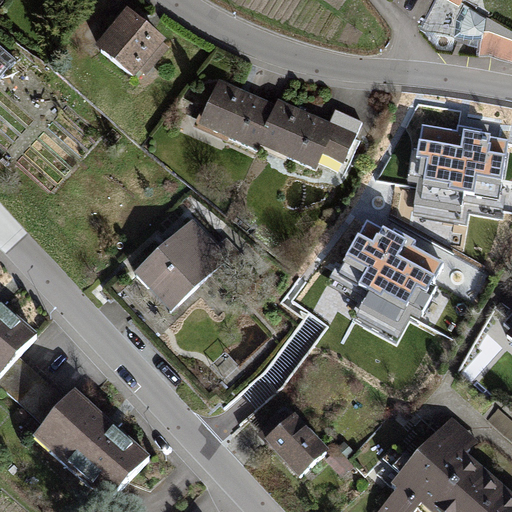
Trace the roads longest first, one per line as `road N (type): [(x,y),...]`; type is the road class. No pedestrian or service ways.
road 1 (residential): [(0,226),(261,511)]
road 2 (residential): [(511,89),(348,70),(260,44),(178,0)]
road 3 (unknown): [(198,443),(297,350),(320,308)]
